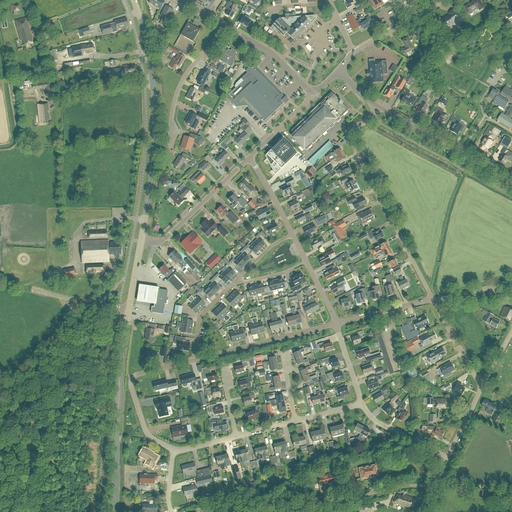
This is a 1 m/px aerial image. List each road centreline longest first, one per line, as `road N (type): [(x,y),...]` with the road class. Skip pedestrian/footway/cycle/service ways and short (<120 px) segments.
road 1 (primary): [(140,240),(154,97),(133,0)]
road 2 (residential): [(433,300),(347,135),(376,106)]
road 3 (tertiary): [(0,395),(95,307),(128,310)]
road 4 (tertiary): [(511,185),(376,106)]
road 5 (residential): [(195,360),(336,323)]
road 6 (unclassified): [(140,240),(164,239),(249,157)]
road 7 (residential): [(170,144),(177,90),(222,26)]
